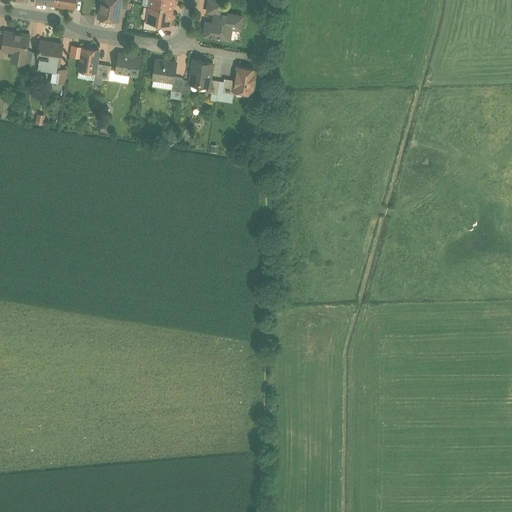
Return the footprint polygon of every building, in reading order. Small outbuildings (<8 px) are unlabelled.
[(101,0),(98,17),(118,21),(120,7),(121,0),(101,0)] [(130,0),(121,0),(120,7),(129,9),(130,0)] [(151,0),(151,6),(172,9),(173,6),(177,2),(175,0),(151,0)] [(224,1),(217,0),(209,0),(208,11),(215,12),(222,13),(223,11),(224,1)] [(172,9),(151,6),(148,20),(148,21),(158,22),(164,23),(166,25),(168,24),(170,24),(170,23),(172,22),(171,20),(175,17),(172,12),(172,9)] [(213,23),(207,22),(205,35),(230,39),(232,27),(240,29),(243,14),(223,11),(222,13),(215,12),(213,23)] [(158,22),(148,21),(148,20),(145,19),(144,28),(157,30),(158,22)] [(29,37),(6,33),(3,52),(14,54),(12,62),(25,64),(27,52),(29,37)] [(61,43),(42,40),(37,67),(56,70),(61,43)] [(81,46),(72,45),(71,56),(79,58),(81,46)] [(100,50),(83,47),(80,70),(95,72),(96,72),(98,63),(100,50)] [(33,53),(27,52),(25,64),(31,65),(33,53)] [(129,55),(123,54),(120,53),(117,72),(137,75),(140,56),(129,54),(129,55)] [(177,62),(156,59),(153,79),(173,82),(174,77),(177,62)] [(206,61),(193,59),(189,83),(201,85),(201,82),(208,83),(209,79),(211,63),(206,62),(206,61)] [(105,64),(98,63),(96,72),(95,72),(94,76),(103,78),(105,64)] [(111,65),(105,64),(103,78),(109,79),(111,65)] [(255,69),(236,66),(234,80),(232,89),(234,89),(252,92),(255,69)] [(67,69),(59,68),(57,82),(64,83),(67,69)] [(184,78),(174,77),(173,82),(171,90),(182,92),(184,78)] [(234,80),(224,78),(223,81),(221,92),(233,94),(234,89),(232,89),(234,80)] [(220,80),(209,79),(208,83),(201,82),(201,85),(207,86),(206,92),(217,94),(218,92),(220,80)]
